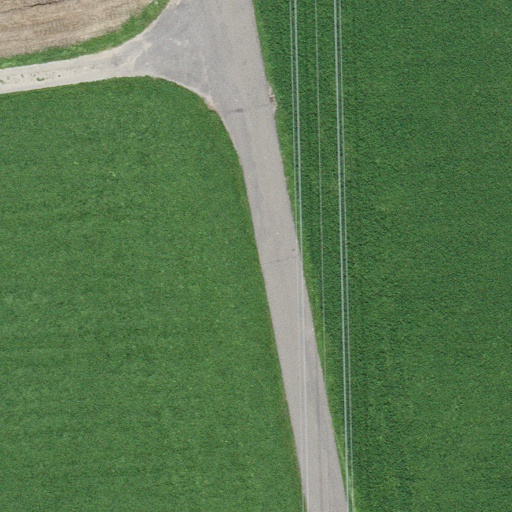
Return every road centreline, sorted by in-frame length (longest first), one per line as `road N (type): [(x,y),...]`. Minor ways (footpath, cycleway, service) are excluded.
road 1 (unclassified): [(330,511),(233,0)]
road 2 (track): [(0,78),(242,48)]
